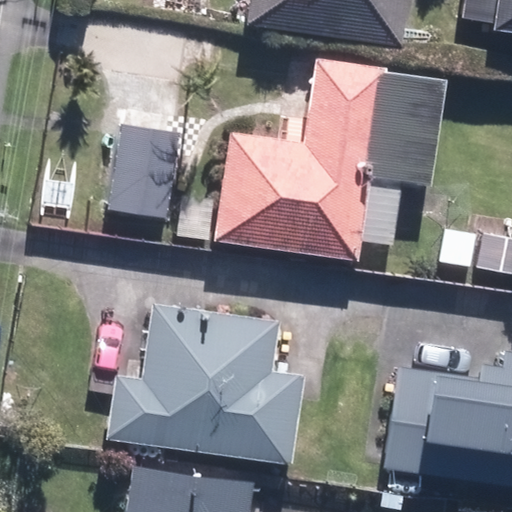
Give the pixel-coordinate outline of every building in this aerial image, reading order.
[(243,0),(241,23),(401,45),(407,0),(243,0)] [(511,0),(459,0),(456,26),(511,32),(511,0)] [(222,132),(208,241),(356,260),(366,178),(430,186),(445,73),(308,55),(297,141),(222,132)] [(101,139),(91,222),(175,232),(186,150),(101,139)] [(511,235),(437,228),(433,263),(511,271),(511,235)] [(106,374),(97,442),(290,468),(302,376),(270,372),(278,314),(145,296),(133,377),(106,374)] [(511,354),(396,339),(378,467),(511,485),(511,354)] [(250,511),(255,483),(126,465),(119,511),(250,511)]
